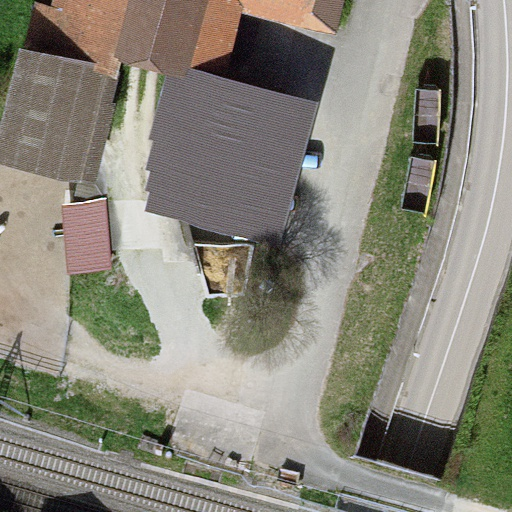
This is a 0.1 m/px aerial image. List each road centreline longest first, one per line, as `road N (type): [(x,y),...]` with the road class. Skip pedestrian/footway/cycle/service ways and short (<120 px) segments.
road 1 (track): [(462,511),(290,461),(278,416),(396,0)]
road 2 (unclassified): [(504,0),(505,123),(491,208),(394,511)]
